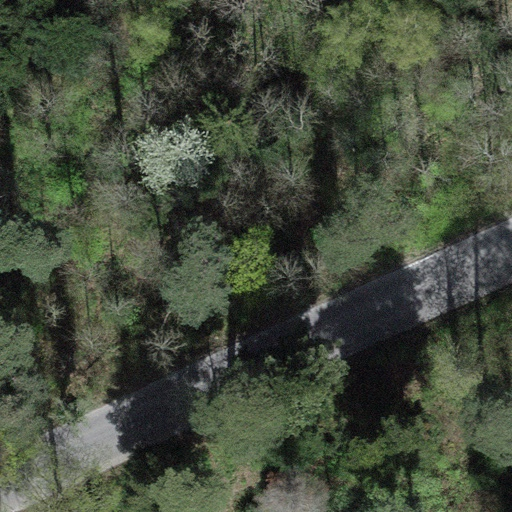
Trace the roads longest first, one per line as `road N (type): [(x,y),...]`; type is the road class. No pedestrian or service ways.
road 1 (tertiary): [(0,421),(511,213)]
road 2 (motorway): [(321,0),(306,511)]
